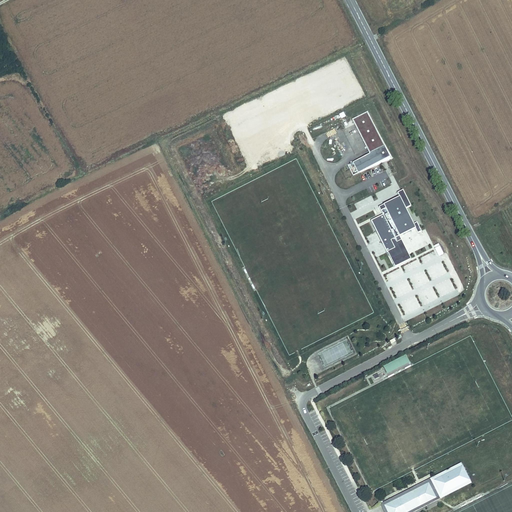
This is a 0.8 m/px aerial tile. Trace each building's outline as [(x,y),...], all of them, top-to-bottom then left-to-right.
[(391,158),(368,112),(353,120),(370,155),(353,163),(359,173),(391,158)] [(359,173),(353,163),(348,165),(354,176),(359,173)] [(379,209),(383,217),(372,222),(394,268),(411,260),(399,236),(416,228),(418,233),(421,231),(417,223),(413,225),(405,209),(411,207),(403,191),(396,194),(399,199),(379,209)] [(437,256),(443,254),(440,246),(434,248),(437,256)] [(348,341),(318,352),(323,366),(353,355),(348,341)] [(405,355),(383,367),(387,375),(410,363),(405,355)] [(478,457),(383,506),(385,511),(416,511),(487,476),(478,457)]
